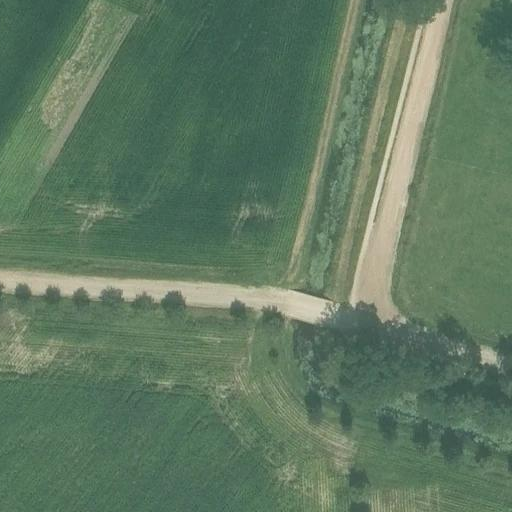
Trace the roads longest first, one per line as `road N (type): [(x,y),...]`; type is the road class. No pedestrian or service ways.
road 1 (track): [(375,326),(367,311),(371,288),(438,0)]
road 2 (track): [(333,315),(247,298),(0,282)]
road 3 (track): [(375,326),(511,367)]
